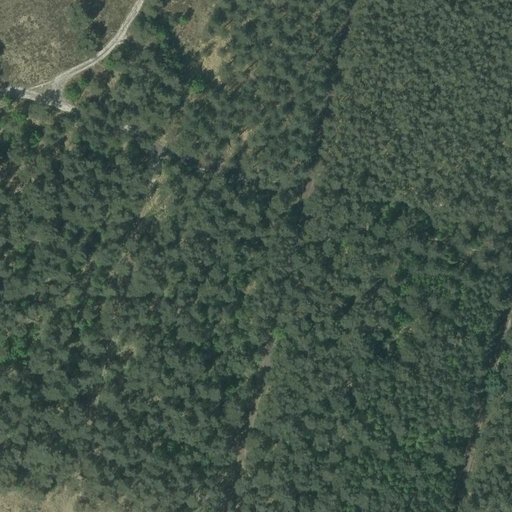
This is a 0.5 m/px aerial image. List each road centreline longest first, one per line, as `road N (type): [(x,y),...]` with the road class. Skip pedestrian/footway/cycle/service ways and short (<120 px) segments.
road 1 (track): [(454,511),(511,301)]
road 2 (track): [(22,93),(92,62),(144,0)]
